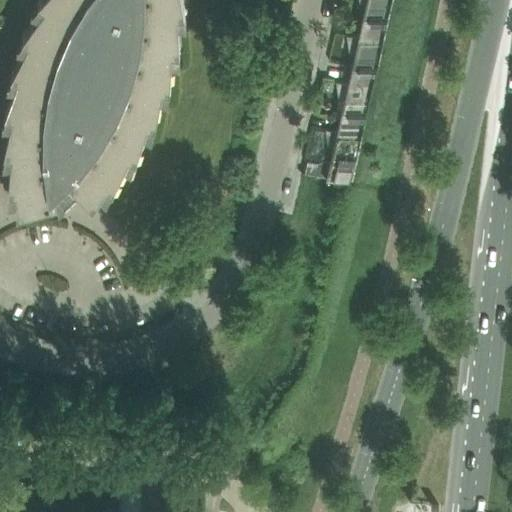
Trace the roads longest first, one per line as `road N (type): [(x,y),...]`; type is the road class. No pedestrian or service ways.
road 1 (residential): [(0,333),(61,355),(115,355),(187,324),(215,297),(254,222),(310,0)]
road 2 (primary): [(493,0),(452,187),(354,511)]
road 3 (primary): [(511,137),(470,511)]
